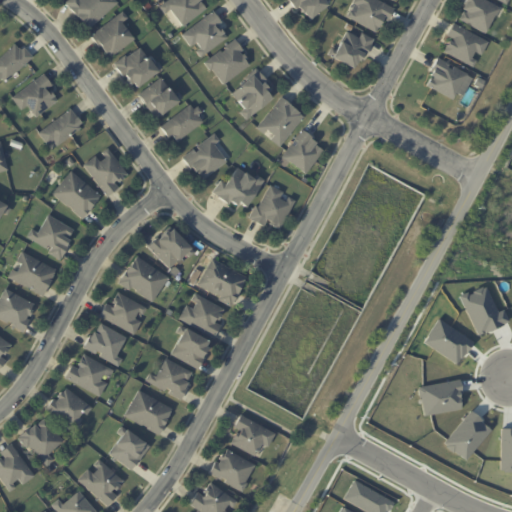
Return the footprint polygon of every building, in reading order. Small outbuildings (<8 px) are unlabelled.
[(113,0),(118,5),(90,30),(66,5),(71,0),(113,0)] [(202,0),(204,2),(202,3),(207,10),(184,28),(171,11),(166,16),(161,9),(172,0),(202,0)] [(322,0),(328,7),(310,21),(305,13),(304,14),(298,6),(294,9),(286,0),(322,0)] [(394,12),(388,22),(385,20),(380,29),(378,28),(375,34),(347,17),(351,11),(356,14),(360,8),(353,3),(354,0),(377,0),(395,10),(394,12)] [(496,17),(486,35),(460,20),(464,13),(467,14),(468,12),(464,10),(466,6),(464,5),(466,0),(484,0),(501,9),(496,17)] [(148,4),(151,8),(146,12),(143,7),(148,4)] [(215,14),(222,23),(217,27),(219,30),(221,29),(225,34),(224,35),(227,39),(201,58),(197,53),(201,49),(197,43),(191,48),(182,36),(214,12),(215,14)] [(134,41),(111,59),(107,54),(101,47),(99,48),(91,38),(122,13),(127,19),(122,24),(134,41)] [(348,26),(354,29),(351,34),(345,30),(348,25),(348,26)] [(449,48),(452,43),(455,44),(457,41),(449,37),(456,25),(490,44),(483,57),(477,54),(474,60),(479,62),(475,69),(446,54),(449,48)] [(372,41),(360,63),(358,62),(353,70),(326,55),(330,49),(337,53),(342,43),(340,42),(345,32),(358,39),(361,34),(372,40),(372,41)] [(236,41),(243,51),(240,53),(243,56),(244,55),(248,60),(246,61),(250,66),(224,86),(213,70),(211,72),(205,64),(221,52),(222,54),(227,51),(225,48),(235,40),(236,41)] [(20,50),(22,53),(25,50),(34,59),(7,83),(4,79),(0,82),(0,61),(16,47),(19,51),(20,50)] [(160,74),(139,90),(135,84),(132,87),(130,84),(131,83),(126,77),(124,78),(117,69),(116,69),(114,67),(125,57),(127,60),(140,50),(148,60),(149,60),(155,67),(158,64),(162,70),(159,72),(160,74)] [(428,87),(432,80),(434,81),(435,79),(434,78),(436,74),(432,72),(439,59),(451,66),(450,69),(454,72),(456,69),(469,76),(468,78),(474,81),(464,98),(458,94),(454,102),(428,87)] [(260,73),(267,81),(265,83),(273,92),(270,94),(275,100),(249,123),(242,114),(246,110),(235,97),(235,95),(249,83),(246,81),(258,70),(260,73)] [(51,84),(53,87),(47,92),(50,95),(52,93),(56,99),(59,103),(37,119),(28,107),(22,111),(14,100),(45,76),(51,84)] [(478,79),(486,82),(482,90),(475,87),(478,79)] [(181,103),(163,117),(162,116),(157,120),(139,97),(161,80),(169,91),(170,90),(175,96),(178,93),(183,99),(180,102),(181,103)] [(283,99),(302,115),(301,116),(305,119),(281,149),(272,142),(276,138),(269,132),(265,137),(258,130),(271,114),(272,115),(275,111),(274,110),(283,99)] [(203,124),(178,143),(173,136),(169,139),(161,129),(190,107),(194,112),(198,109),(202,114),(198,117),(203,124)] [(77,119),(78,120),(79,119),(83,125),(80,128),(81,130),(58,148),(54,142),(48,146),(40,135),(71,111),(77,119)] [(312,138),(313,139),(312,140),(319,146),(318,147),(325,153),(307,176),(291,164),(287,169),(281,165),(285,160),(284,159),(293,147),(296,149),(299,145),(296,143),(304,132),(312,138)] [(220,143),(215,146),(227,164),(204,181),(198,173),(198,174),(194,169),(192,171),(183,160),(194,152),(196,155),(201,152),(198,148),(215,136),(220,143)] [(35,139),(40,145),(37,148),(32,141),(35,139)] [(129,176),(124,180),(125,181),(121,185),(119,183),(116,185),(119,190),(109,198),(85,167),(96,158),(101,165),(108,160),(104,155),(109,151),(129,176)] [(75,166),(71,169),(66,163),(70,159),(75,166)] [(257,177),(268,184),(249,210),(241,204),(239,208),(232,203),(229,206),(213,194),(222,181),(227,185),(238,169),(247,176),(247,175),(254,180),(257,177)] [(103,199),(85,221),(54,196),(72,174),(103,199)] [(273,228),(271,227),(272,224),(268,221),(264,228),(249,220),(256,208),(259,209),(271,187),(284,194),(280,201),(287,204),(289,199),(296,203),(281,232),(273,228)] [(0,203),(11,210),(8,216),(4,214),(0,221),(0,203)] [(74,231),(68,240),(71,242),(60,261),(49,254),(50,251),(27,237),(31,231),(38,235),(49,216),(74,231)] [(161,262),(149,248),(158,240),(160,242),(169,234),(171,236),(175,232),(193,251),(192,251),(195,254),(190,259),(187,256),(175,268),(180,273),(176,277),(161,262)] [(55,271),(50,282),(51,282),(43,297),(8,278),(12,271),(17,274),(22,265),(18,262),(22,253),(55,271)] [(120,281),(126,273),(127,274),(138,258),(169,279),(152,303),(131,289),(130,291),(119,284),(120,281)] [(240,297),(234,308),(233,307),(232,309),(221,302),(223,299),(218,296),(217,297),(199,287),(214,261),(248,281),(245,286),(246,286),(240,297)] [(197,271),(202,274),(195,286),(190,283),(197,271)] [(457,295),(466,291),(467,294),(483,286),(496,312),(501,309),(507,322),(477,337),(457,295)] [(34,306),(31,311),(33,312),(30,318),(28,317),(26,320),(29,322),(23,333),(0,320),(0,302),(6,291),(34,306)] [(146,310),(142,316),(138,313),(134,320),(140,324),(133,336),(100,317),(106,306),(110,308),(118,294),(146,310)] [(224,312),(221,317),(223,318),(220,323),(218,322),(216,325),(221,328),(215,340),(180,321),(187,308),(194,312),(198,305),(193,302),(196,296),(224,312)] [(437,318),(471,342),(455,365),(421,342),(437,318)] [(85,348),(90,340),(91,341),(95,335),(96,336),(101,326),(127,340),(116,359),(122,362),(118,369),(100,359),(102,356),(97,353),(95,356),(84,350),(85,348)] [(210,344),(207,350),(209,351),(198,371),(171,357),(182,337),(177,334),(180,328),(210,344)] [(0,338),(11,347),(7,351),(9,352),(5,357),(4,356),(1,359),(6,363),(0,370),(0,338)] [(113,374),(109,380),(104,377),(100,383),(106,387),(99,399),(66,380),(72,369),(79,372),(81,369),(78,367),(84,357),(113,374)] [(192,375),(188,381),(184,379),(182,382),(188,385),(186,390),(188,390),(181,402),(170,395),(172,392),(166,389),(164,393),(146,382),(150,376),(156,379),(167,361),(192,375)] [(417,387),(456,380),(461,409),(421,416),(417,387)] [(93,411),(88,418),(84,416),(79,424),(83,427),(77,435),(62,423),(64,421),(59,418),(57,420),(47,412),(55,402),(58,404),(61,401),(59,400),(63,395),(64,396),(68,392),(93,411)] [(165,427),(165,428),(164,427),(163,428),(165,428),(159,438),(147,431),(148,430),(142,427),(142,428),(125,418),(139,393),(172,411),(166,421),(168,422),(165,427)] [(469,410),(490,430),(463,461),(442,444),(469,410)] [(260,451),(255,460),(232,447),(239,436),(241,438),(243,434),(236,430),(243,418),(277,437),(270,450),(263,446),(260,451)] [(26,449),(18,440),(31,429),(33,430),(36,427),(37,428),(44,421),(64,443),(49,457),(53,462),(47,467),(29,448),(27,450),(26,449)] [(499,428),(511,428),(511,471),(498,471),(499,428)] [(138,464),(131,473),(109,456),(122,439),(117,435),(121,429),(145,447),(146,447),(149,449),(138,464)] [(0,460),(4,458),(1,454),(12,446),(35,478),(24,486),(19,480),(13,485),(16,489),(10,493),(0,479),(0,460)] [(211,474),(216,464),(220,466),(222,463),(220,462),(223,457),(224,458),(228,452),(255,468),(246,485),(248,486),(243,495),(210,476),(211,474)] [(119,490),(117,493),(115,491),(112,494),(117,498),(108,508),(79,482),(88,472),(94,477),(99,471),(95,467),(99,462),(123,483),(120,487),(121,488),(119,490)] [(352,480),(392,503),(388,511),(384,510),(382,511),(363,511),(341,499),(352,480)] [(238,504),(233,510),(229,506),(225,511),(198,511),(191,506),(198,496),(197,496),(197,495),(205,501),(208,497),(204,495),(211,485),(238,504)] [(79,495),(93,511),(55,511),(52,508),(58,503),(63,508),(79,495)]
